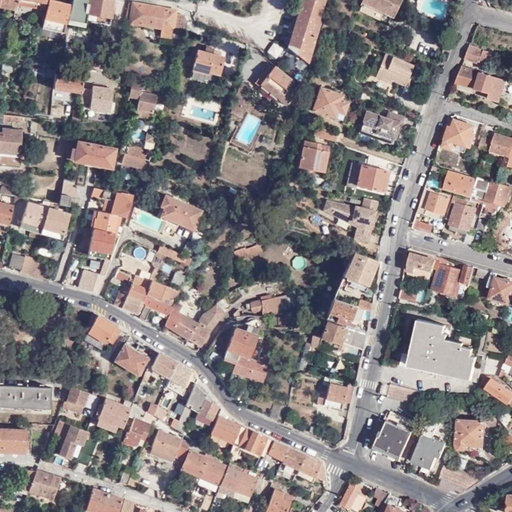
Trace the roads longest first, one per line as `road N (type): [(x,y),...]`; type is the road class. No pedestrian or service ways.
road 1 (secondary): [(349,463),(239,412),(200,364),(100,303),(0,274)]
road 2 (residential): [(395,234),(349,463)]
road 3 (residential): [(42,467),(176,511)]
road 4 (residential): [(436,103),(395,234)]
road 5 (residential): [(395,234),(511,265)]
